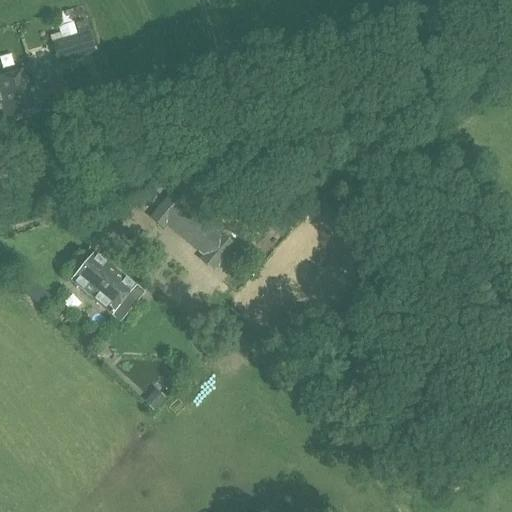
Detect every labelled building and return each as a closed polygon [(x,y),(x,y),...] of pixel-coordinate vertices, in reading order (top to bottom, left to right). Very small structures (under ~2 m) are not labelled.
[(75,23),(78,33),(88,30),(85,21),(75,23)] [(51,41),(59,64),(95,53),(88,30),(78,33),(51,41)] [(37,94),(43,112),(59,107),(51,82),(56,81),(50,62),(30,68),(34,82),(35,87),(24,90),(26,97),(37,94)] [(0,106),(5,124),(43,112),(37,94),(26,97),(24,90),(35,87),(34,82),(30,68),(0,77),(0,106)] [(184,250),(196,260),(216,236),(203,226),(203,227),(166,197),(166,196),(154,186),(134,211),(147,220),(153,212),(191,242),(184,250)] [(287,230),(272,219),(267,226),(281,238),(287,230)] [(72,280),(119,321),(143,292),(95,253),(72,280)] [(33,300),(42,288),(35,283),(26,294),(33,300)] [(154,394),(146,403),(155,411),(163,402),(154,394)]
